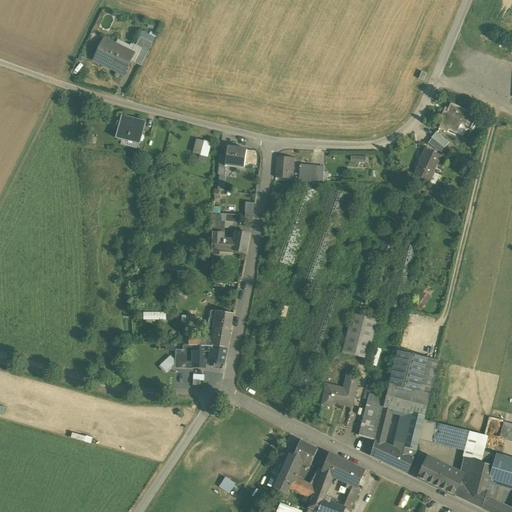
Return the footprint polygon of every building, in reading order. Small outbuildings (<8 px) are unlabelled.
[(117,40),(115,44),(114,47),(133,56),(131,61),(143,67),(154,44),(140,38),(137,46),(132,44),(130,47),(117,40)] [(133,56),(114,47),(115,44),(104,39),(93,60),(124,75),(131,61),(133,56)] [(451,103),(446,112),(444,111),(440,119),(442,120),(439,128),(447,132),(448,130),(456,133),(461,124),(473,130),(476,122),(479,116),(451,103)] [(126,118),(121,117),(115,138),(140,145),(146,123),(126,118)] [(449,142),(436,132),(431,138),(432,138),(442,146),(444,148),(449,142)] [(432,138),(428,143),(438,151),(442,146),(432,138)] [(201,155),(199,162),(208,164),(212,142),(197,140),(194,154),(201,155)] [(227,147),(221,146),(219,167),(225,168),(226,167),(226,165),(225,164),(227,147)] [(246,150),(227,147),(225,164),(226,165),(244,167),(246,150)] [(440,156),(426,149),(421,158),(423,158),(415,175),(429,182),(433,173),(432,173),(440,156)] [(294,159),(276,157),(275,177),(292,178),(294,159)] [(325,167),(301,166),(300,181),(324,181),(325,167)] [(253,220),(254,202),(245,202),(244,219),(253,220)] [(222,215),(215,214),(213,240),(223,240),(224,221),(221,221),(222,215)] [(234,241),(224,240),(224,249),(232,250),(232,253),(241,254),(241,251),(246,252),(249,235),(236,233),(234,241)] [(223,240),(213,240),(213,248),(224,249),(224,240),(223,240)] [(186,272),(177,272),(178,293),(187,293),(186,272)] [(227,277),(215,273),(213,280),(225,283),(227,277)] [(423,292),(416,302),(424,307),(431,298),(423,292)] [(233,314),(211,311),(210,319),(217,320),(214,338),(213,346),(227,348),(233,314)] [(194,317),(186,316),(185,345),(194,346),(205,346),(212,347),(213,346),(214,338),(192,336),(194,317)] [(349,316),(339,355),(364,361),(375,322),(349,316)] [(194,346),(185,345),(185,349),(184,353),(177,353),(177,365),(193,366),(194,346)] [(205,346),(194,346),(193,366),(205,366),(205,346)] [(227,348),(213,346),(212,347),(210,361),(224,363),(227,348)] [(438,361),(398,351),(389,386),(429,396),(438,361)] [(165,372),(176,361),(170,355),(159,366),(165,372)] [(347,374),(344,389),(326,385),(322,405),(332,407),(333,402),(352,406),(358,377),(347,374)] [(429,396),(389,386),(385,399),(383,407),(384,407),(394,410),(401,411),(403,412),(424,416),(429,396)] [(369,394),(358,436),(375,440),(384,407),(383,407),(385,399),(369,394)] [(375,440),(375,441),(379,443),(386,430),(392,411),(392,409),(384,407),(375,440)] [(424,416),(403,412),(397,434),(394,450),(413,459),(416,450),(424,416)] [(469,432),(426,422),(421,441),(464,452),(469,432)] [(511,425),(504,424),(500,440),(511,442),(511,425)] [(487,437),(471,433),(465,454),(460,474),(455,496),(482,509),(485,501),(490,482),(501,485),(509,459),(483,452),(487,437)] [(317,449),(300,441),(293,456),(301,461),(311,466),(312,465),(311,464),(317,449)] [(394,450),(386,446),(379,443),(375,441),(371,455),(408,473),(414,459),(413,459),(394,450)] [(340,460),(329,454),(324,466),(335,470),(340,460)] [(290,455),(277,483),(289,489),(296,471),(301,461),(293,456),(290,455)] [(460,474),(428,458),(419,478),(455,496),(460,474)] [(511,460),(509,459),(501,485),(511,488),(511,460)] [(365,471),(340,460),(335,470),(333,475),(332,476),(353,486),(357,488),(358,487),(365,471)] [(335,470),(324,466),(322,470),(324,471),(323,471),(333,475),(335,470)] [(310,485),(303,481),(297,493),(312,499),(314,497),(315,497),(323,471),(324,471),(322,470),(319,469),(319,468),(318,468),(318,469),(310,485)] [(296,471),(289,489),(297,493),(303,481),(296,478),(298,472),(296,471)] [(323,471),(315,497),(323,500),(332,476),(333,475),(323,471)] [(232,489),(237,492),(240,485),(224,478),(219,488),(230,493),(232,489)] [(357,488),(353,486),(351,491),(358,494),(360,488),(358,487),(357,488)] [(404,508),(410,492),(405,490),(399,506),(404,508)] [(351,491),(346,503),(352,506),(358,494),(351,491)] [(315,497),(314,497),(312,499),(306,511),(344,511),(345,509),(345,508),(343,508),(323,500),(315,497)] [(511,511),(493,503),(485,501),(482,509),(489,511),(511,511)] [(301,511),(302,510),(279,502),(275,511),(301,511)] [(352,506),(346,503),(343,508),(345,508),(346,508),(345,509),(350,511),(352,506)]
